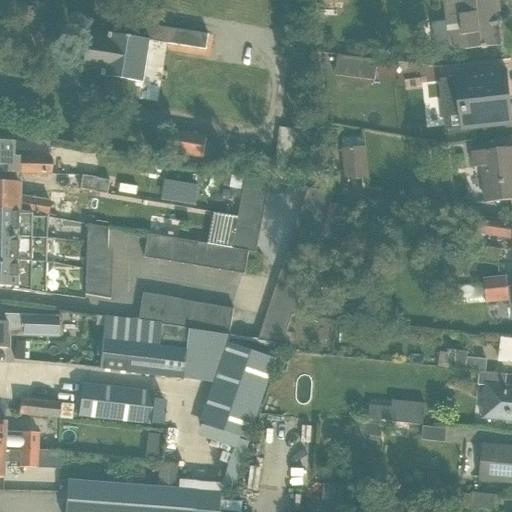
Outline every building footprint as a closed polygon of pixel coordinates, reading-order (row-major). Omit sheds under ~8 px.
[(447,57),(504,49),(497,0),(467,0),(440,3),(447,57)] [(75,75),(136,86),(144,43),(83,32),(75,75)] [(470,124),(511,118),(511,112),(507,72),(439,80),(442,103),(467,100),(470,124)] [(190,158),(195,144),(179,139),(175,153),(190,158)] [(0,176),(49,176),(49,160),(15,160),(15,143),(0,142),(0,176)] [(482,203),(511,199),(511,147),(464,153),(466,170),(478,168),(482,203)] [(95,194),(96,180),(64,176),(63,191),(95,194)] [(131,265),(257,279),(259,259),(271,260),(277,203),(279,203),(279,195),(255,192),(256,183),(225,179),(221,212),(217,211),(214,244),(134,235),(131,265)] [(425,199),(422,179),(412,180),(414,201),(425,199)] [(0,214),(25,215),(25,198),(16,198),(16,186),(0,185),(0,214)] [(283,220),(311,231),(323,198),(296,188),(283,220)] [(0,214),(0,249),(24,250),(25,215),(0,214)] [(503,218),(472,214),(469,234),(501,238),(503,218)] [(70,226),(68,300),(96,300),(98,226),(70,226)] [(500,248),(511,250),(511,228),(504,227),(500,248)] [(0,293),(23,294),(24,250),(0,249),(0,293)] [(246,338),(270,346),(295,264),(270,257),(246,338)] [(495,273),(470,277),(475,303),(499,298),(495,273)] [(90,314),(85,365),(198,378),(191,434),(245,440),(256,347),(218,343),(222,305),(124,294),(121,318),(90,314)] [(8,334),(46,334),(46,315),(8,314),(8,334)] [(498,362),(511,363),(511,341),(501,340),(498,362)] [(66,382),(65,417),(147,422),(148,403),(119,401),(120,385),(66,382)] [(480,421),(511,424),(511,388),(484,386),(480,421)] [(5,398),(4,414),(43,416),(44,400),(5,398)] [(365,446),(368,428),(339,423),(336,441),(365,446)] [(410,429),(409,442),(430,443),(430,429),(410,429)] [(476,483),(511,486),(511,446),(480,443),(476,483)] [(221,511),(223,496),(63,483),(60,511),(221,511)] [(308,511),(333,511),(334,485),(310,484),(308,511)] [(459,511),(483,511),(482,492),(458,493),(459,511)]
